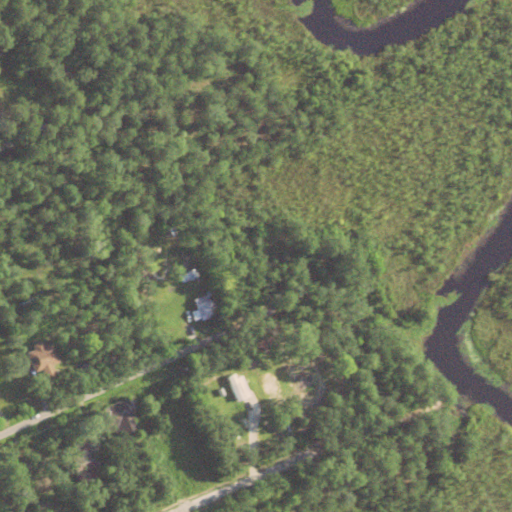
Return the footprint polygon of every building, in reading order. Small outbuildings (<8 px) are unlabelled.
[(48,71),(64,64),(76,92),(60,99),(48,71)] [(214,278),(231,269),(245,295),(228,304),(214,278)] [(194,308),(212,301),(218,317),(200,324),(194,308)] [(244,340),(266,329),(275,346),(252,358),(244,340)] [(49,346),(57,366),(49,369),(54,382),(45,386),(40,373),(33,376),(25,356),(32,353),(31,349),(39,345),(41,350),(49,346)] [(391,358),(399,353),(402,357),(394,362),(391,358)] [(306,364),(320,392),(304,401),(289,372),(291,371),(289,367),(303,360),(305,364),(306,364)] [(261,383),(274,378),(279,392),(265,396),(261,383)] [(229,389),(236,386),(242,402),(235,405),(229,389)] [(111,431),(104,434),(95,415),(129,399),(134,411),(128,414),(137,435),(124,441),(120,434),(114,437),(111,431)] [(67,465),(68,464),(63,454),(76,448),(73,441),(83,437),(101,480),(79,489),(75,479),(73,480),(67,465)] [(3,500),(11,496),(16,506),(8,510),(3,500)]
